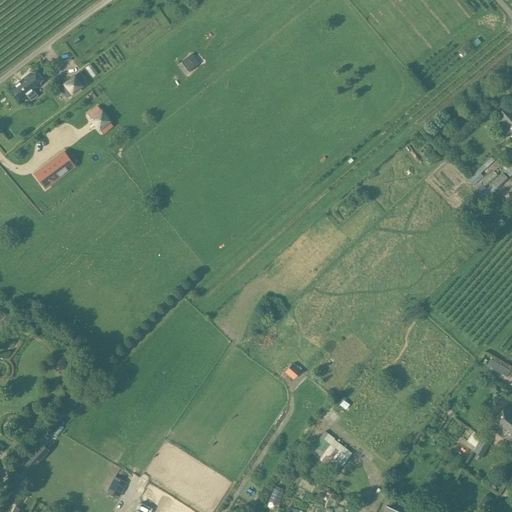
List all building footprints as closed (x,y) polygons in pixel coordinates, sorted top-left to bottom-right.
[(459,50),(463,56),(469,52),(464,46),(459,50)] [(195,66),(188,57),(177,64),(184,74),(195,66)] [(72,96),(84,86),(83,85),(87,82),(79,72),(75,75),(74,74),(62,84),(63,85),(58,88),(66,98),(71,94),(72,96)] [(10,89),(20,100),(26,95),(31,101),(37,96),(33,90),(40,85),(30,73),(10,89)] [(88,114),(103,134),(113,126),(97,106),(88,114)] [(511,113),(506,107),(494,118),(499,124),(501,122),(503,125),(497,130),(503,137),(511,131),(509,129),(511,126),(511,113)] [(70,169),(64,161),(60,156),(40,171),(47,181),(51,177),(54,181),(70,169)] [(503,173),(493,183),(497,188),(507,178),(503,173)] [(0,322),(4,326),(12,317),(4,309),(0,313),(0,322)] [(487,366),(507,377),(511,370),(490,359),(487,366)] [(285,372),(293,379),(301,370),(292,363),(285,372)] [(91,375),(101,384),(106,378),(101,373),(100,374),(95,370),(91,375)] [(511,408),(507,404),(491,425),(511,441),(511,408)] [(325,431),(309,452),(325,464),(330,468),(328,471),(333,475),(334,476),(352,453),(334,440),(335,439),(325,431)] [(482,457),(490,443),(480,437),(472,451),(482,457)] [(31,450),(34,453),(24,463),(30,469),(47,451),(41,445),(41,446),(38,443),(31,450)] [(119,497),(127,483),(114,476),(107,491),(119,497)] [(509,499),(511,493),(511,490),(507,487),(502,495),(509,499)] [(274,488),(270,498),(278,501),(282,491),(274,488)] [(378,488),(367,507),(370,509),(374,511),(375,511),(382,501),(381,501),(386,492),(378,488)] [(19,491),(11,501),(17,505),(24,495),(19,491)]
